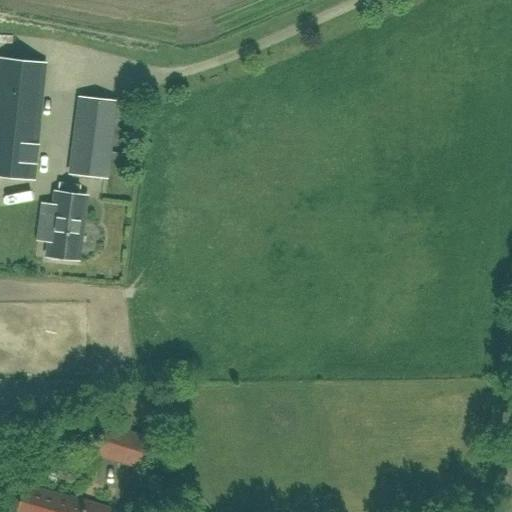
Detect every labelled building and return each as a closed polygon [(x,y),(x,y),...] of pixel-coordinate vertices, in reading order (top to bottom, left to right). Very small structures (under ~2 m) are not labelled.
[(0,66),(0,180),(30,183),(40,70),(0,66)] [(76,104),(69,179),(107,182),(114,107),(76,104)] [(47,197),(40,260),(76,264),(83,201),(47,197)] [(100,430),(91,462),(132,473),(141,441),(100,430)] [(99,511),(19,490),(13,511),(99,511)]
